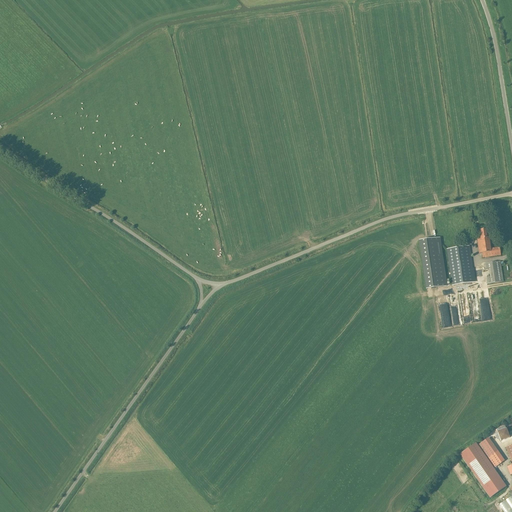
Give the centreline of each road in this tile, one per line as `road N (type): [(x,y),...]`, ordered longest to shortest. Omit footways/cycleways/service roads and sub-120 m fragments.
road 1 (unclassified): [(511,193),(381,221),(220,285)]
road 2 (unclassified): [(51,511),(201,304)]
road 3 (unclassified): [(198,279),(0,150)]
road 4 (unclassified): [(511,147),(482,0)]
